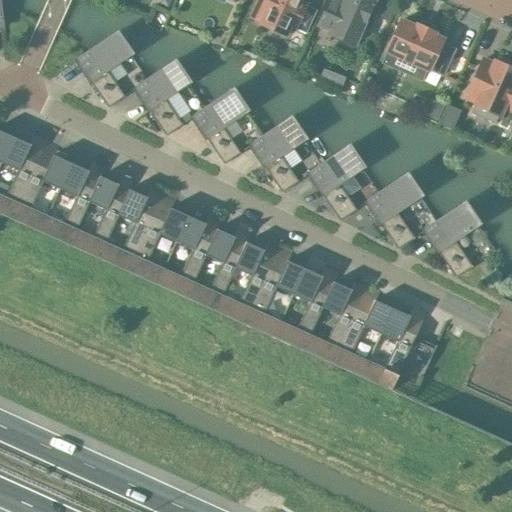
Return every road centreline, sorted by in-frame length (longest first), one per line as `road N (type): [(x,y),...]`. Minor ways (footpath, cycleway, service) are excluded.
road 1 (residential): [(511,330),(20,92)]
road 2 (motorway): [(189,511),(0,426)]
